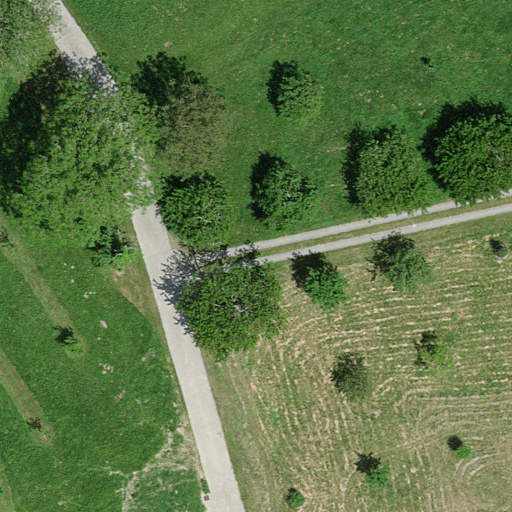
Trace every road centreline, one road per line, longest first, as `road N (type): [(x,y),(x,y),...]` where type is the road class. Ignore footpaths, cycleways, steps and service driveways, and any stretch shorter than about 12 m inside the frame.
road 1 (track): [(47,0),(114,101),(229,511)]
road 2 (track): [(511,203),(164,278)]
